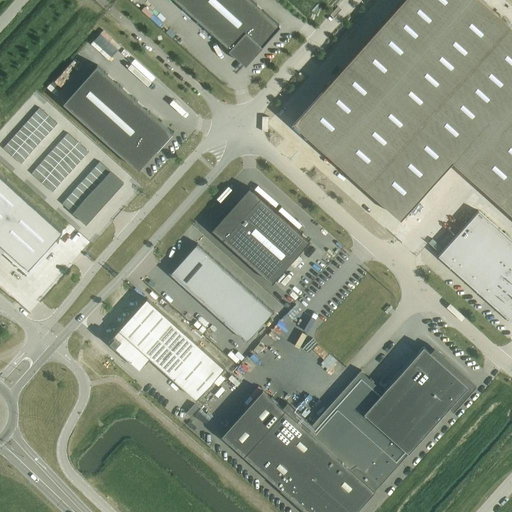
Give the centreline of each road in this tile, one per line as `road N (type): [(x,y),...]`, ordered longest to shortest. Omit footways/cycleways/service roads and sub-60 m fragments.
road 1 (unclassified): [(511,367),(240,125)]
road 2 (unclassified): [(240,125),(206,144),(40,336)]
road 3 (unclassified): [(53,347),(225,162),(240,125)]
road 4 (unclassified): [(108,511),(66,468),(64,440),(85,385),(53,347)]
road 5 (unclassified): [(240,125),(100,0)]
road 6 (unclassified): [(240,125),(353,0)]
